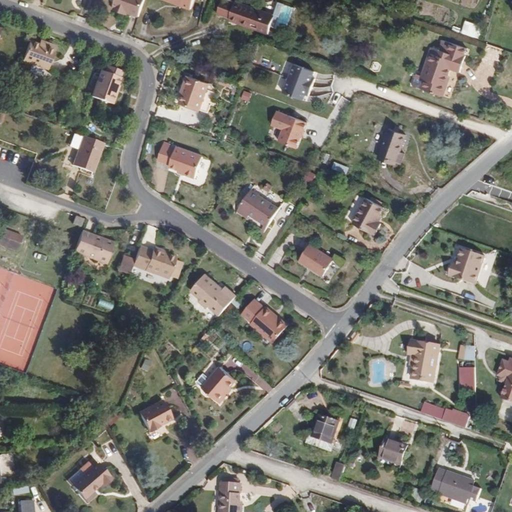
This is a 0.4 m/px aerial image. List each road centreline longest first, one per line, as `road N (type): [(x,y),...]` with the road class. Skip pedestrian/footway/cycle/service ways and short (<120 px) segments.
road 1 (residential): [(157,210),(133,190),(128,166),(148,73),(134,55),(0,4)]
road 2 (residential): [(342,329),(419,226),(511,143)]
road 3 (residential): [(302,374),(511,446)]
road 4 (residential): [(342,329),(157,210)]
road 5 (residential): [(223,449),(406,511)]
road 6 (residential): [(157,210),(112,221),(19,189)]
